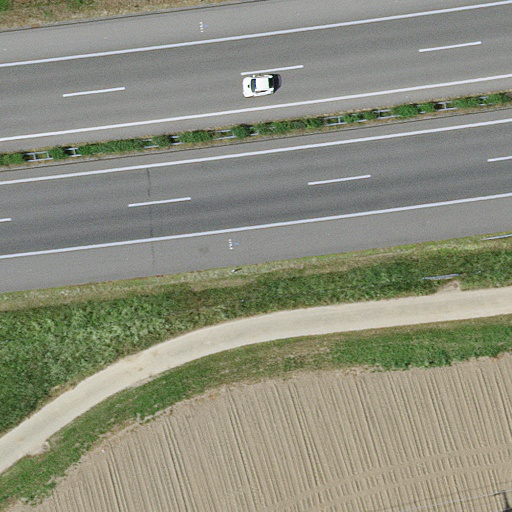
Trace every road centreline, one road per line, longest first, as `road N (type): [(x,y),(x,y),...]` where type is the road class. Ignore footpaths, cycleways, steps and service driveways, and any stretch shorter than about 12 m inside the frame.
road 1 (track): [(511,299),(288,324),(196,344),(122,372),(0,455)]
road 2 (motorway): [(511,37),(0,103)]
road 3 (motorway): [(0,220),(511,156)]
